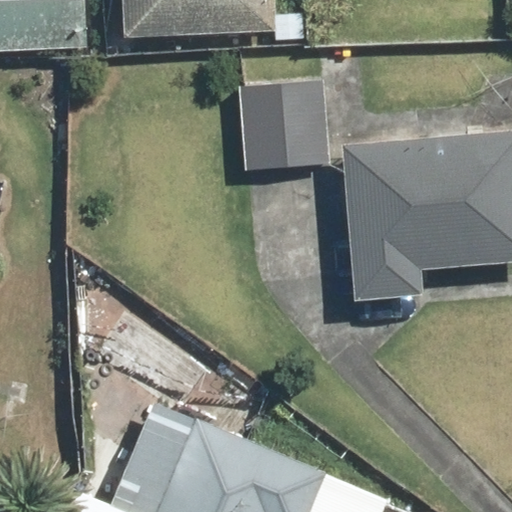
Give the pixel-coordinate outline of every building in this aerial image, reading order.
[(0,0),(0,46),(94,47),(94,0),(0,0)] [(135,0),(136,30),(275,28),(274,0),(135,0)] [(250,88),(250,156),(328,156),(328,87),(250,88)] [(511,253),(511,125),(354,140),(366,267),(511,253)] [(203,416),(160,511),(289,511),(311,463),(203,416)]
